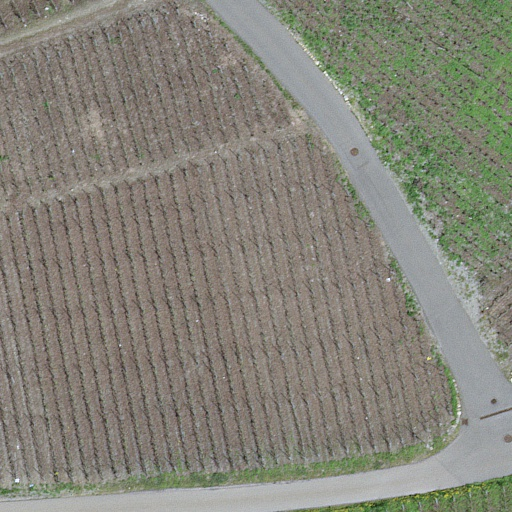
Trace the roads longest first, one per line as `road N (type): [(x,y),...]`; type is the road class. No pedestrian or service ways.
road 1 (unclassified): [(231,0),(296,71),(377,184),(511,453)]
road 2 (unclassified): [(511,453),(398,481),(24,511)]
